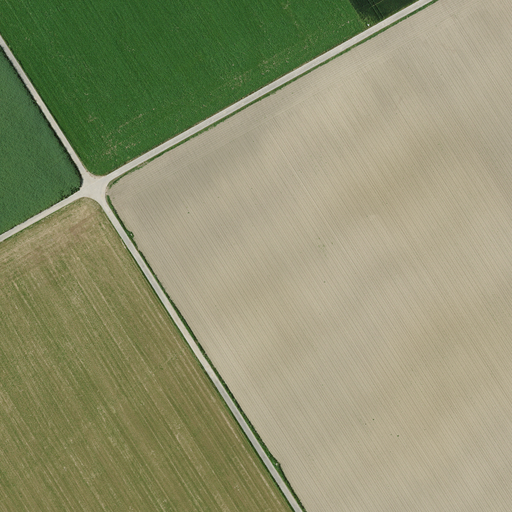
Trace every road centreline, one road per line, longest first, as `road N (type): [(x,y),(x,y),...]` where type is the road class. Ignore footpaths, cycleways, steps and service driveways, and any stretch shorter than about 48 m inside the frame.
road 1 (track): [(298,511),(0,41)]
road 2 (track): [(426,0),(0,238)]
